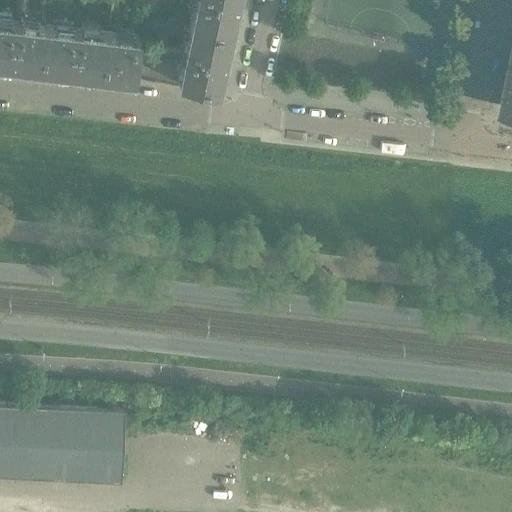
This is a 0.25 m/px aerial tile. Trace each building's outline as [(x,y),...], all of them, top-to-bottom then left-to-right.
[(195,0),(192,22),(231,30),(237,0),(195,0)] [(0,60),(41,66),(46,24),(0,18),(0,60)] [(148,41),(145,73),(220,88),(222,75),(223,75),(223,74),(222,73),(231,30),(192,22),(187,45),(148,41)] [(46,24),(41,66),(102,73),(107,31),(46,24)] [(107,31),(102,73),(133,77),(134,70),(143,71),(143,72),(145,73),(148,41),(140,40),(140,35),(107,31)] [(511,78),(507,77),(501,106),(511,107),(511,78)] [(0,473),(120,479),(123,416),(124,407),(0,401),(0,473)]
